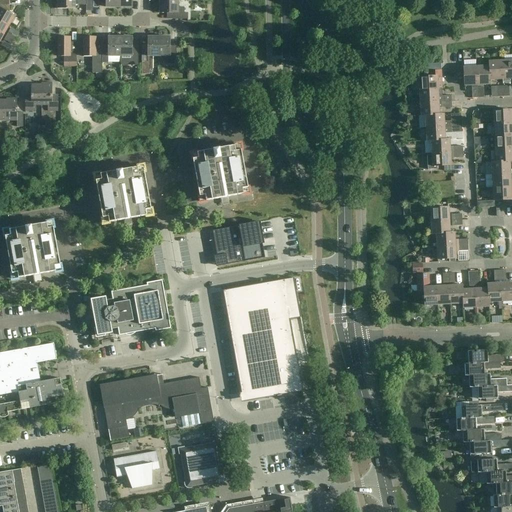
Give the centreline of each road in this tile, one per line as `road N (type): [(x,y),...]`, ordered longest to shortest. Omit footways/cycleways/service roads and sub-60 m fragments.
road 1 (tertiary): [(285,0),(290,97),(333,152),(345,187)]
road 2 (tertiary): [(345,187),(344,69),(335,40),(301,0)]
road 3 (residential): [(511,263),(476,265),(466,104)]
road 4 (residential): [(174,289),(313,264),(346,268)]
road 5 (residential): [(78,370),(185,350),(174,289)]
road 6 (unclassified): [(348,342),(511,338)]
road 7 (tertiary): [(384,482),(348,342)]
road 8 (unclassified): [(104,511),(78,370)]
